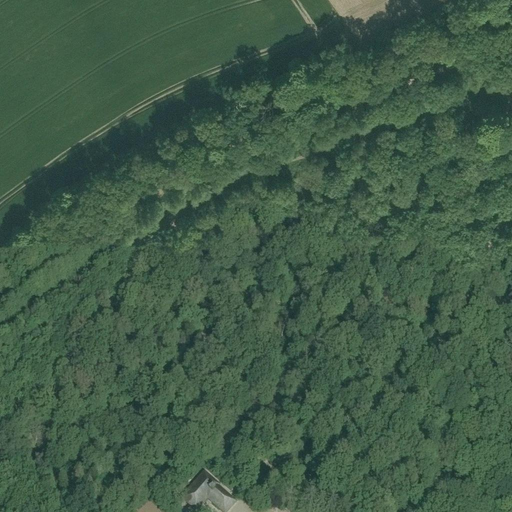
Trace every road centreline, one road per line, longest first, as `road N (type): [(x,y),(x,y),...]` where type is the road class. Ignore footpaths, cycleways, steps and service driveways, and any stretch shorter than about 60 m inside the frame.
road 1 (track): [(158,179),(511,46)]
road 2 (unclassified): [(373,511),(511,198)]
road 3 (track): [(0,364),(99,292),(173,219)]
road 4 (track): [(158,179),(0,312)]
